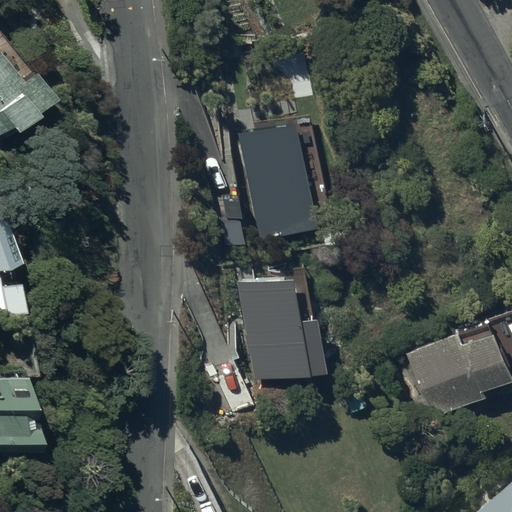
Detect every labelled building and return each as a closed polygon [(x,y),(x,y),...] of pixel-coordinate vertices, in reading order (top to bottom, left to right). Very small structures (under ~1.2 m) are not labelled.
[(0,126),(1,126),(8,134),(50,98),(27,72),(17,81),(0,61),(0,126)] [(316,225),(294,121),(237,133),(259,237),(316,225)] [(0,194),(0,279),(30,268),(0,194)] [(459,332),(408,352),(432,416),(487,395),(484,387),(510,377),(493,332),(463,343),(459,332)] [(24,423),(20,374),(0,375),(0,452),(27,451),(27,447),(33,447),(31,422),(24,423)] [(511,511),(511,500),(493,511),(511,511)]
